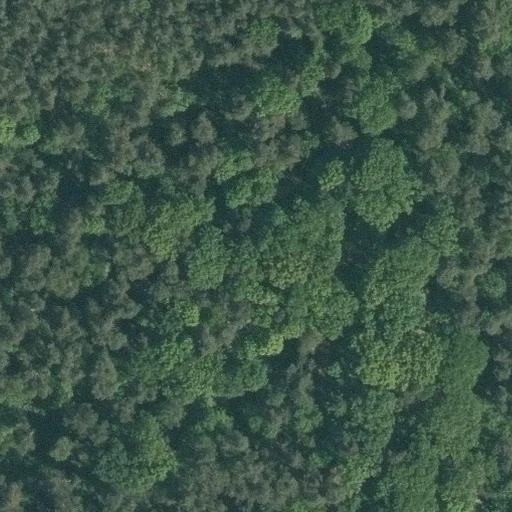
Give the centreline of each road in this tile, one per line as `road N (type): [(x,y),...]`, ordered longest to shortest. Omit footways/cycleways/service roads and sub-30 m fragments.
road 1 (track): [(498,511),(363,0)]
road 2 (track): [(434,262),(284,295),(224,335),(120,441),(21,455),(0,473)]
road 3 (track): [(322,287),(357,356),(366,395),(361,432)]
